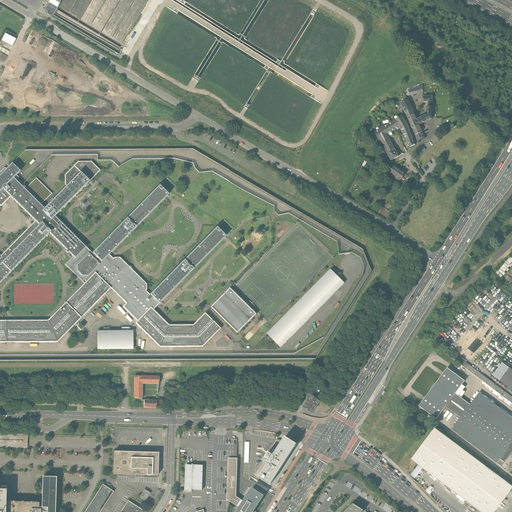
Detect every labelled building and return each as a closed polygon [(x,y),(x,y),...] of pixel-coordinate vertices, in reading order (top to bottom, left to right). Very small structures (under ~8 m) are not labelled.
[(16,39),(5,34),(1,41),(12,46),(16,39)] [(418,88),(407,90),(409,95),(418,93),(422,91),(421,87),(420,87),(420,86),(418,87),(418,88)] [(427,102),(427,106),(431,106),(432,94),(423,94),(423,102),(427,102)] [(408,100),(400,103),(415,135),(421,132),(418,125),(425,121),(422,117),(416,120),(411,111),(412,110),(408,100)] [(432,118),(431,106),(427,106),(427,114),(422,117),(425,121),(432,118)] [(401,116),(395,119),(399,126),(409,147),(415,144),(407,125),(401,116)] [(395,119),(374,132),(386,153),(393,148),(392,146),(390,141),(387,134),(393,131),(399,126),(395,119)] [(398,156),(393,148),(386,153),(391,160),(398,156)] [(84,285),(95,274),(111,289),(126,304),(123,308),(137,322),(136,324),(160,347),(204,347),(221,329),(206,314),(194,326),(169,326),(154,310),(159,305),(226,236),(217,227),(179,266),(151,294),(147,291),(147,284),(120,258),(114,259),(111,256),(110,255),(112,253),(168,196),(170,194),(160,185),(130,215),(122,224),(92,253),(84,244),(55,216),(89,182),(93,178),(100,171),(91,162),(78,162),(65,175),(65,187),(54,197),(36,179),(25,189),(22,185),(14,178),(21,171),(15,163),(0,177),(0,205),(1,206),(1,207),(3,206),(8,199),(10,197),(13,200),(32,219),(34,221),(31,224),(3,254),(1,256),(0,255),(0,283),(48,235),(49,234),(50,235),(64,249),(72,257),(71,258),(65,265),(84,285)] [(401,180),(405,174),(393,166),(391,169),(389,172),(400,179),(401,180)] [(399,181),(400,179),(389,172),(391,169),(389,168),(385,172),(394,178),(399,181)] [(330,270),(267,334),(281,348),(344,283),(330,270)] [(48,322),(0,322),(0,343),(57,343),(111,289),(95,274),(84,285),(48,322)] [(231,289),(213,308),(238,333),(257,314),(231,289)] [(97,332),(97,349),(132,349),(132,331),(97,332)] [(492,376),(499,381),(509,368),(502,363),(492,376)] [(511,418),(478,393),(469,405),(462,399),(455,394),(464,381),(446,368),(443,373),(441,375),(440,376),(424,398),(423,399),(422,401),(418,406),(435,419),(445,406),(452,412),(460,418),(451,430),(507,471),(511,464),(511,418)] [(511,370),(509,368),(499,381),(511,390),(511,370)] [(158,377),(134,376),(134,398),(142,398),(142,384),(158,384),(158,377)] [(311,395),(302,408),(311,414),(320,401),(311,395)] [(156,400),(144,400),(144,408),(155,408),(156,400)] [(494,511),(495,511),(507,496),(511,488),(511,486),(435,429),(411,460),(417,464),(477,509),(475,511),(494,511)] [(0,433),(0,447),(26,448),(27,435),(0,433)] [(283,441),(277,440),(269,452),(268,452),(263,461),(263,462),(255,475),(270,485),(296,445),(285,437),(283,441)] [(113,451),(113,474),(157,476),(158,453),(113,451)] [(237,507),(241,500),(236,497),(237,459),(229,459),(228,501),(237,507)] [(187,465),(187,490),(189,490),(197,490),(202,490),(203,466),(198,466),(187,465)] [(0,511),(53,511),(54,482),(54,477),(40,477),(39,503),(3,503),(3,491),(0,490),(0,511)] [(102,485),(84,511),(99,511),(113,492),(102,485)] [(147,500),(151,492),(144,489),(138,500),(142,503),(143,501),(141,500),(142,498),(147,500)] [(238,508),(235,511),(253,511),(263,497),(251,489),(243,501),(241,500),(237,507),(238,508)] [(145,511),(127,501),(120,511),(145,511)] [(384,509),(392,511),(394,506),(386,503),(384,509)]
